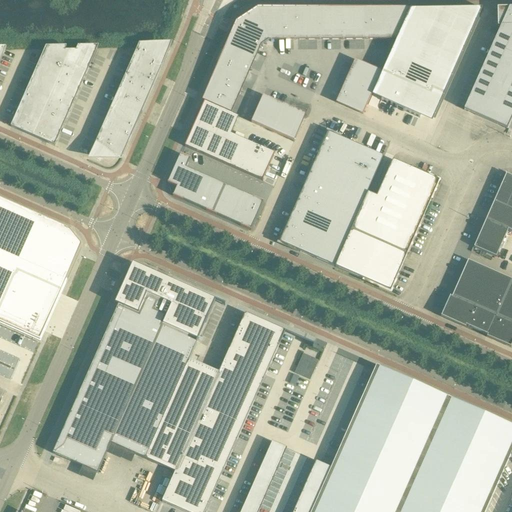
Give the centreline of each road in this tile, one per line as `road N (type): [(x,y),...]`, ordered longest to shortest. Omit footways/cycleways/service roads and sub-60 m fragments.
road 1 (unclassified): [(117,233),(511,409)]
road 2 (unclassified): [(255,251),(323,110),(475,175)]
road 3 (unclassified): [(12,467),(117,233)]
road 4 (unclassified): [(412,321),(255,251)]
road 5 (unclassified): [(475,175),(412,321)]
road 6 (unclassified): [(133,197),(194,57)]
road 7 (unclassified): [(133,197),(0,139)]
road 8 (unclassified): [(255,251),(133,197)]
road 9 (unclassified): [(0,180),(117,233)]
